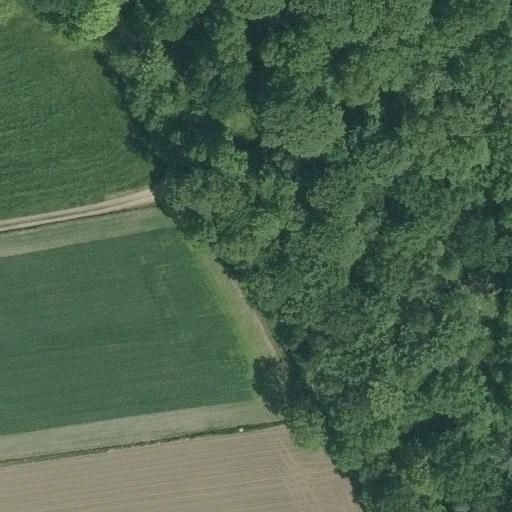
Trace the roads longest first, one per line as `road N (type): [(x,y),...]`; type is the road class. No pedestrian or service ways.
road 1 (track): [(113,0),(390,511)]
road 2 (track): [(0,226),(214,188)]
